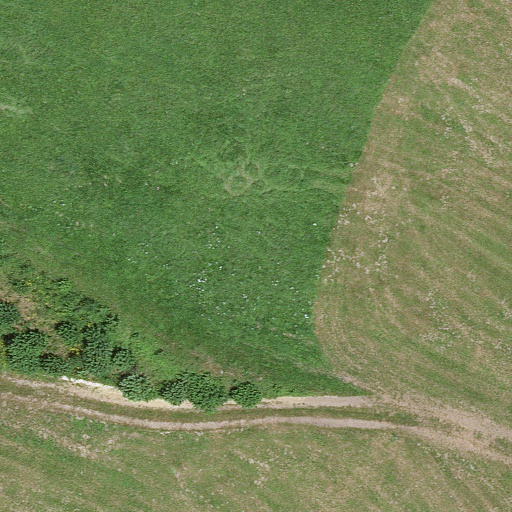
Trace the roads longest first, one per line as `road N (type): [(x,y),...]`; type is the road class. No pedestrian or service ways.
road 1 (track): [(511,448),(443,421),(371,411),(155,417),(0,383)]
road 2 (track): [(371,411),(250,355),(0,218)]
